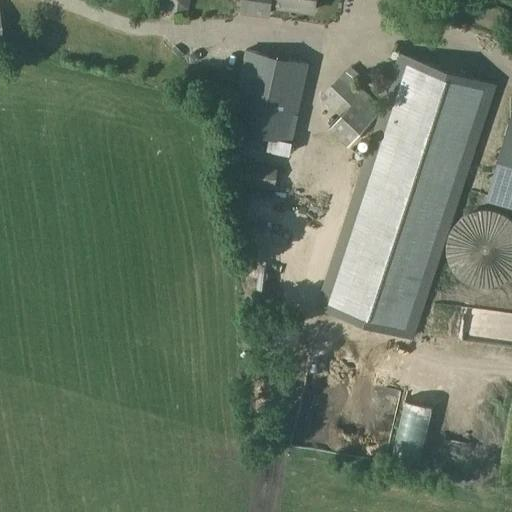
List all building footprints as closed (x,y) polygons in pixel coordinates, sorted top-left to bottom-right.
[(188,8),(189,0),(165,0),(165,4),(176,13),(188,8)] [(269,13),(271,4),(314,10),(315,0),(244,0),(243,9),(269,13)] [(224,146),(244,150),(247,133),(292,142),(309,62),(245,48),(227,129),(228,129),(224,146)] [(351,143),(359,134),(378,113),(315,306),(413,339),(497,83),(398,51),(380,105),(344,71),(319,96),(339,115),(331,123),(351,143)] [(226,181),(275,188),(277,168),(228,161),(226,181)] [(493,224),(511,227),(511,176),(501,175),(493,224)]
